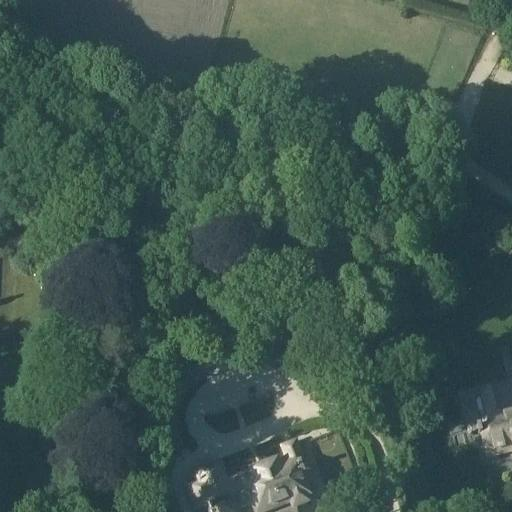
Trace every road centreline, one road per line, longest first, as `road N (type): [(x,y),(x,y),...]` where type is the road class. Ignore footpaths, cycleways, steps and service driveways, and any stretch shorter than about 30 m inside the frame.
road 1 (unknown): [(318,412),(253,385),(211,385),(194,395),(188,418),(207,449),(248,449),(277,438)]
road 2 (unclassified): [(449,216),(459,134),(511,14)]
road 3 (unknown): [(393,511),(365,452),(318,412)]
